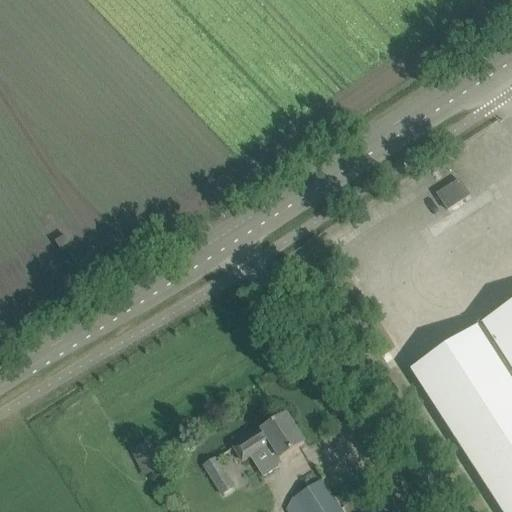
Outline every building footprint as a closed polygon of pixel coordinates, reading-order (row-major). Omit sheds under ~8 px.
[(470,197),(460,181),(438,195),(448,211),(470,197)] [(72,246),(66,237),(57,243),(63,252),(72,246)] [(511,511),(511,308),(412,373),(501,511),(511,511)] [(280,460),(288,456),(304,445),(286,416),(235,449),(243,462),(251,458),(264,478),(279,469),(280,460)] [(132,451),(144,477),(161,469),(149,443),(132,451)] [(203,467),(222,497),(236,488),(217,458),(203,467)] [(294,499),(302,511),(341,511),(322,481),(294,499)]
